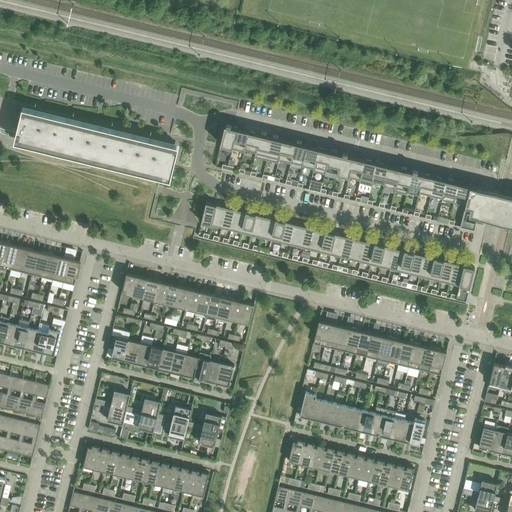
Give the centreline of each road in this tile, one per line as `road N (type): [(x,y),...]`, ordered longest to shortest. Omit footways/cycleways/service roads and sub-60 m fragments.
road 1 (residential): [(201,121),(194,169),(222,187),(476,250),(493,182),(232,115)]
road 2 (residential): [(461,334),(122,251)]
road 3 (residential): [(42,450),(92,243)]
road 4 (residential): [(72,457),(122,251)]
road 5 (residential): [(201,121),(0,70)]
road 6 (residential): [(418,511),(461,334)]
road 7 (residential): [(448,511),(490,341)]
